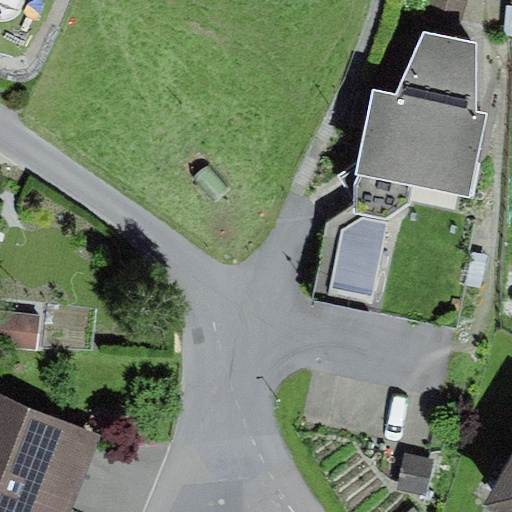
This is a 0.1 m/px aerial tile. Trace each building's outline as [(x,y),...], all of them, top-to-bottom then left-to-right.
[(396,99),(373,95),(356,179),(469,202),(486,118),(474,115),(477,47),(424,37),(396,99)] [(40,318),(1,314),(0,322),(0,347),(36,351),(40,318)] [(69,511),(98,435),(0,399),(0,511),(69,511)] [(435,460),(404,454),(397,490),(427,496),(435,460)] [(511,511),(511,463),(485,511),(486,511),(511,511)]
